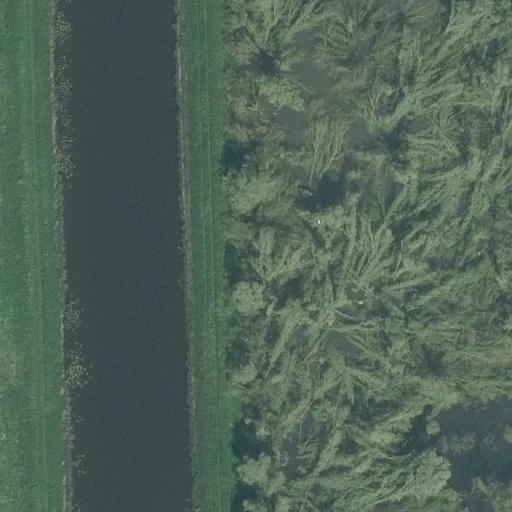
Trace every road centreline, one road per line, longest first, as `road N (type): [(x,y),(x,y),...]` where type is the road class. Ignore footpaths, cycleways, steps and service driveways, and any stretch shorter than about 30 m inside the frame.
road 1 (track): [(202,0),(220,511)]
road 2 (track): [(33,511),(22,0)]
